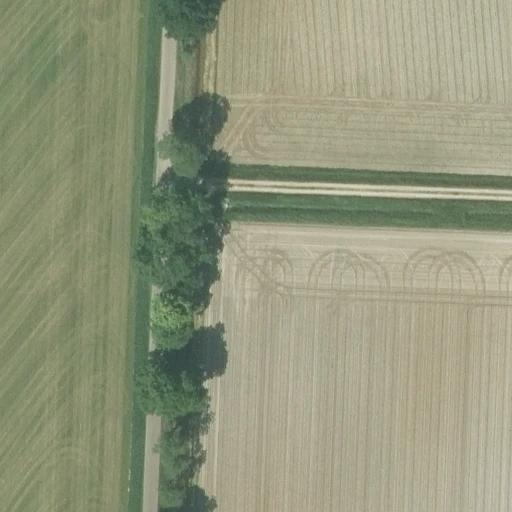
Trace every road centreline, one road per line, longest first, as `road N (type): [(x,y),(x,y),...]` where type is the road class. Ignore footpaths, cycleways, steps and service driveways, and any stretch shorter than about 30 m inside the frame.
road 1 (unclassified): [(165,511),(182,0)]
road 2 (track): [(176,196),(511,207)]
